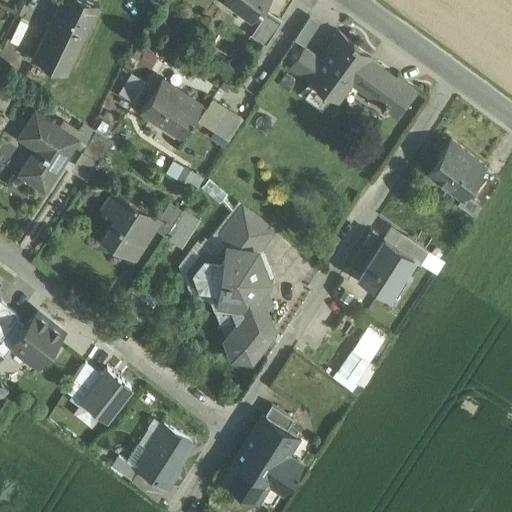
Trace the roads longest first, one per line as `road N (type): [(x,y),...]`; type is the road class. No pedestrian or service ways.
road 1 (residential): [(458,78),(228,430),(0,249)]
road 2 (tertiary): [(349,0),(458,78)]
